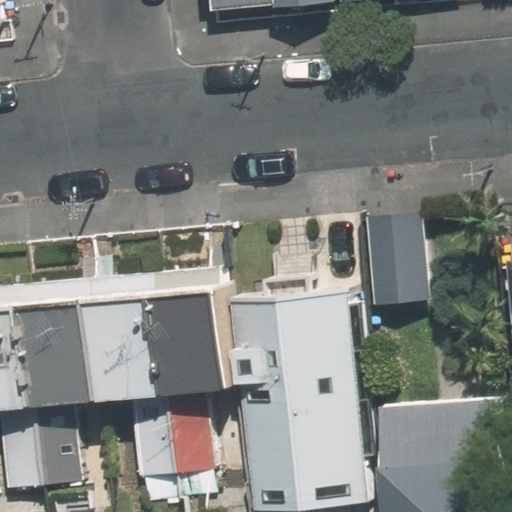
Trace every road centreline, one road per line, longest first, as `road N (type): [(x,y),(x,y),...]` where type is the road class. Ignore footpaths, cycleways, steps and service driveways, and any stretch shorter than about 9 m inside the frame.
road 1 (residential): [(113,131),(511,97)]
road 2 (residential): [(113,131),(102,0)]
